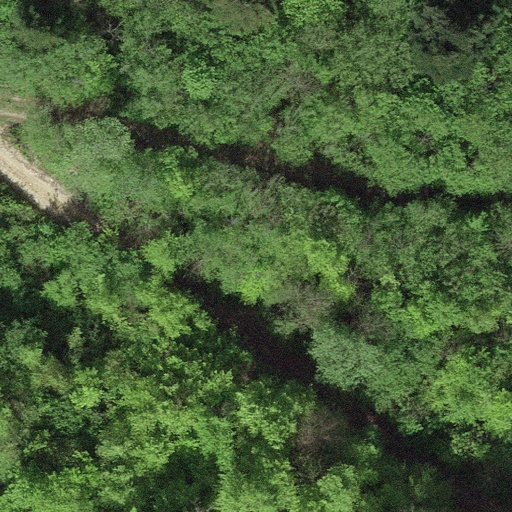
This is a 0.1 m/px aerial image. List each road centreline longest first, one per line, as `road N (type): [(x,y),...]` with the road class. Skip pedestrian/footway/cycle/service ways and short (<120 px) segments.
road 1 (track): [(0,176),(470,511)]
road 2 (track): [(0,108),(511,197)]
